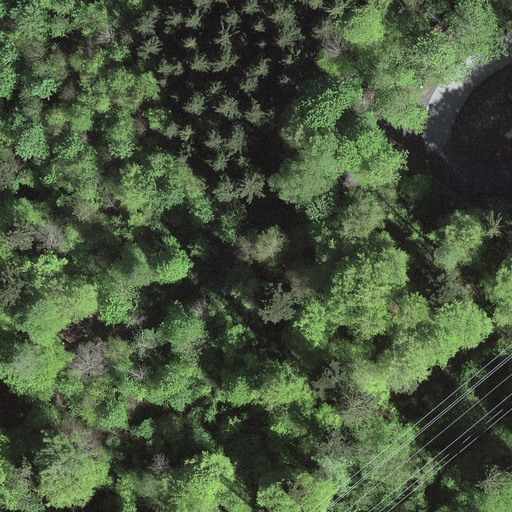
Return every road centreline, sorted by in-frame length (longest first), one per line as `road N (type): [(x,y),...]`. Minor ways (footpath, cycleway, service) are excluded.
road 1 (track): [(451,98),(0,421)]
road 2 (tertiary): [(511,45),(468,70),(446,126),(456,158),(480,178),(511,176)]
